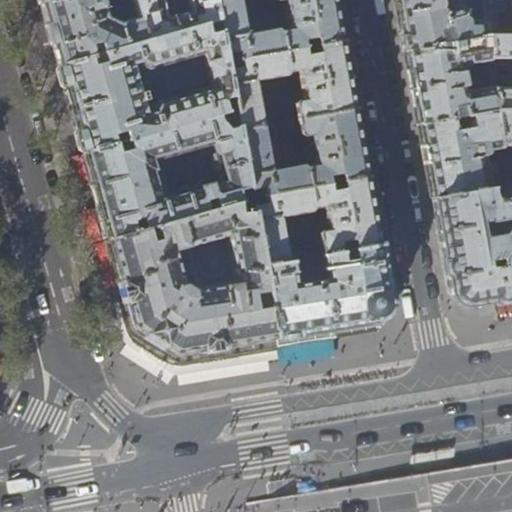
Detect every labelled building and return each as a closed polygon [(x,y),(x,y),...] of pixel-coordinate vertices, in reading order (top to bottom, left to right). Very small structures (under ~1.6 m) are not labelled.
[(39,0),(49,34),(58,66),(88,57),(92,56),(89,44),(98,41),(101,53),(144,41),(132,0),(124,0),(127,10),(126,10),(129,21),(120,24),(119,23),(111,0),(39,0)] [(132,0),(144,41),(203,24),(216,20),(212,0),(132,0)] [(335,6),(334,0),(273,0),(277,2),(285,1),(289,29),(279,31),(275,29),(245,34),(238,0),(212,0),(216,20),(218,31),(222,55),(237,52),(238,60),(302,49),(300,41),(314,38),(315,46),(342,41),(335,6)] [(395,0),(396,7),(404,51),(486,35),(484,20),(466,20),(465,11),(456,6),(446,7),(443,11),(438,9),(439,7),(439,2),(438,0),(395,0)] [(469,0),(471,11),(483,9),(482,0),(469,0)] [(511,0),(482,0),(483,9),(484,20),(486,35),(486,36),(498,36),(496,12),(504,12),(504,11),(506,11),(504,0),(511,0)] [(91,66),(88,57),(58,66),(75,127),(82,152),(113,144),(111,135),(123,131),(125,140),(218,114),(224,112),(221,100),(223,98),(230,96),(225,70),(225,67),(224,63),(223,58),(222,55),(218,31),(209,33),(206,32),(203,24),(144,41),(101,53),(100,54),(102,63),(91,66)] [(486,36),(486,35),(404,51),(411,86),(418,126),(494,111),(491,84),(472,88),(470,81),(464,82),(461,66),(488,60),(486,36)] [(488,60),(489,65),(490,73),(491,84),(494,111),(511,111),(511,36),(498,36),(486,36),(488,60)] [(348,75),(342,41),(315,46),(316,54),(303,56),(302,49),(238,60),(239,67),(225,70),(230,96),(233,110),(236,126),(237,131),(261,126),(253,82),(285,76),(286,73),(297,71),(302,100),(295,101),(292,104),(294,114),(286,116),(286,117),(280,118),(281,123),(354,110),(348,75)] [(360,142),(354,110),(281,123),(270,125),(271,130),(277,129),(278,133),(282,132),(283,139),(300,136),(301,137),(309,136),(314,164),(304,166),(300,164),(269,170),(261,126),(237,131),(247,188),(248,190),(261,188),(262,196),(367,177),(360,142)] [(497,146),(494,111),(418,126),(424,156),(431,199),(501,186),(501,180),(497,146)] [(511,111),(494,111),(497,146),(511,145),(511,179),(501,180),(501,186),(502,187),(511,187),(511,111)] [(126,150),(117,152),(114,143),(113,144),(82,152),(93,188),(107,239),(137,231),(135,224),(131,225),(130,221),(139,218),(142,229),(146,228),(154,226),(205,211),(203,200),(212,198),(215,209),(236,202),(240,202),(236,191),(247,188),(237,131),(236,126),(225,129),(218,120),(218,114),(125,140),(123,141),(126,150)] [(367,177),(262,196),(264,204),(251,206),(251,210),(261,266),(290,261),(321,256),(379,245),(373,211),(367,177)] [(502,187),(501,186),(431,199),(440,248),(448,292),(469,306),(511,298),(511,289),(506,229),(503,201),(502,187)] [(511,187),(502,187),(503,201),(511,201),(511,227),(506,229),(511,289),(511,187)] [(142,229),(137,231),(107,239),(120,287),(132,328),(174,353),(218,346),(275,337),(261,266),(251,210),(238,213),(236,202),(215,209),(205,211),(154,226),(158,240),(149,243),(146,228),(142,229)] [(385,277),(379,245),(321,256),(324,273),(293,278),(290,261),(261,266),(275,337),(329,329),(375,321),(389,301),(385,277)] [(435,461),(436,461),(439,460),(446,459),(450,459),(453,458),(455,457),(456,456),(457,449),(457,448),(457,447),(455,448),(453,448),(448,449),(442,450),(438,450),(437,451),(436,453),(435,459),(435,461)] [(413,465),(414,465),(417,464),(424,463),(428,463),(431,462),(433,461),(434,460),(435,453),(435,452),(434,451),(433,452),(431,452),(426,453),(419,454),(416,454),(414,455),(413,457),(413,463),(413,465)]
